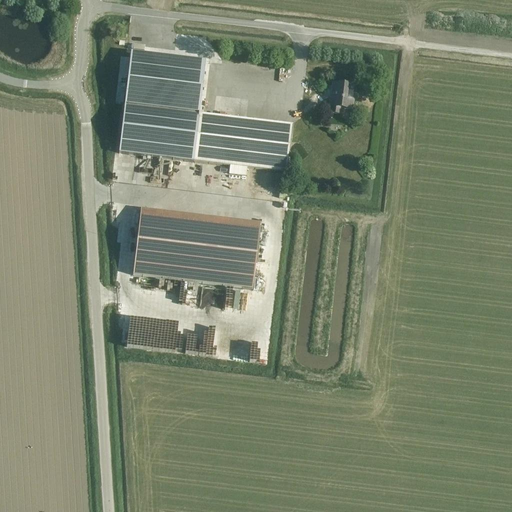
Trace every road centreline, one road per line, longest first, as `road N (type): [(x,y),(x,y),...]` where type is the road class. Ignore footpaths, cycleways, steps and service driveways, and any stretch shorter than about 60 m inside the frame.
road 1 (unclassified): [(108,511),(86,128),(70,86)]
road 2 (track): [(89,7),(511,55)]
road 3 (track): [(155,13),(154,81),(293,99),(301,30)]
road 4 (track): [(89,190),(246,209)]
